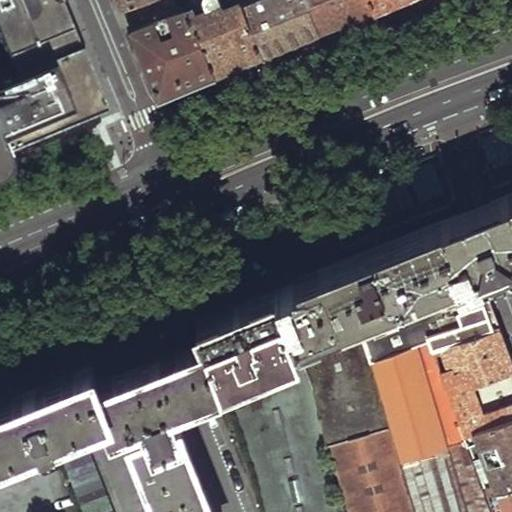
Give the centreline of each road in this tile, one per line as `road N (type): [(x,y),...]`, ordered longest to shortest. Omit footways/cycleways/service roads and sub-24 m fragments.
road 1 (primary): [(511,31),(164,173)]
road 2 (primary): [(147,234),(443,113)]
road 3 (residential): [(443,113),(511,296)]
road 4 (residential): [(93,0),(164,173)]
road 5 (primary): [(164,173),(0,242)]
road 6 (primary): [(0,295),(147,234)]
